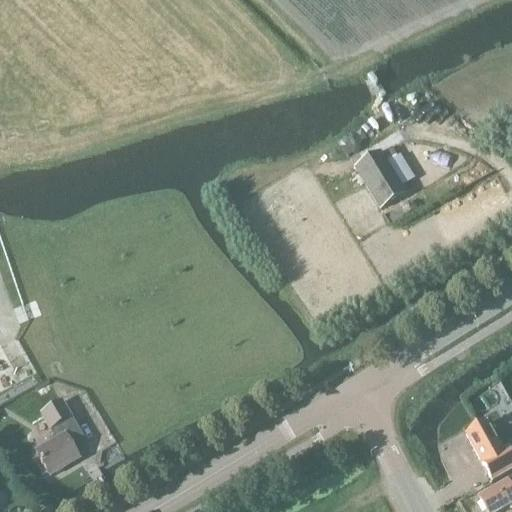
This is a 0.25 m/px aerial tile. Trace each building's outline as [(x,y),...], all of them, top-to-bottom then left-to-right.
[(381,212),(406,196),(381,155),(355,171),(381,212)] [(479,202),(489,217),(505,206),(495,191),(479,202)] [(56,442),(36,454),(51,479),(80,462),(73,449),(85,441),(62,403),(41,416),(56,442)] [(466,436),(482,465),(491,482),(511,470),(511,460),(507,451),(503,453),(488,425),(466,436)] [(507,482),(480,497),(488,511),(498,511),(511,504),(511,475),(505,479),(507,482)]
